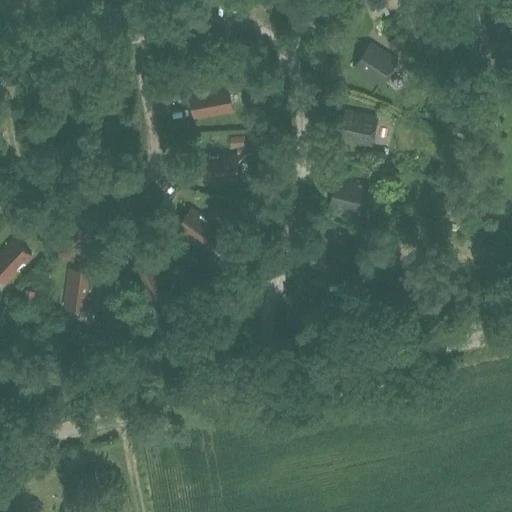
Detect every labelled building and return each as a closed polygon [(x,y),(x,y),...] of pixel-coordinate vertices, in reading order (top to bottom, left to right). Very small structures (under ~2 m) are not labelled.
[(511,36),(511,24),(509,4),(496,6),(497,8),(481,11),(485,40),(511,36)] [(452,41),(443,10),(431,13),(432,15),(416,20),(424,48),(452,41)] [(388,40),(393,51),(401,47),(395,36),(388,40)] [(397,59),(370,42),(363,52),(365,54),(356,67),(381,84),(397,59)] [(429,65),(423,54),(416,58),(421,69),(429,65)] [(223,79),(235,77),(233,68),(222,71),(223,79)] [(189,93),(194,117),(232,110),(232,108),(229,109),(225,87),(228,87),(228,85),(209,89),(209,91),(201,92),(201,91),(189,93)] [(377,116),(345,109),(342,122),(345,122),(342,138),(371,144),(377,116)] [(231,144),(243,144),(243,135),(231,136),(231,144)] [(373,150),(372,158),(383,160),(385,152),(373,150)] [(198,154),(197,178),(237,179),(237,178),(233,178),(234,156),(237,156),(237,155),(218,154),(217,156),(210,156),(210,154),(198,154)] [(370,167),(368,175),(380,178),(382,169),(370,167)] [(368,185),(336,177),(333,190),(336,190),(332,206),(361,213),(368,185)] [(227,216),(231,208),(219,203),(216,210),(227,216)] [(191,207),(176,227),(207,250),(208,249),(205,247),(219,229),(221,232),(222,230),(206,219),(205,220),(199,215),(200,214),(191,207)] [(355,233),(353,241),(364,244),(366,236),(355,233)] [(31,255),(13,238),(0,252),(0,274),(6,280),(3,282),(4,283),(18,269),(17,268),(22,262),(23,263),(31,255)] [(347,250),(316,241),(312,253),(315,254),(310,270),(339,278),(347,250)] [(151,252),(129,263),(146,298),(147,297),(145,294),(165,285),(167,288),(168,287),(159,269),(158,270),(155,263),(156,262),(151,252)] [(88,309),(91,289),(90,289),(91,281),(92,281),(94,270),(69,267),(64,306),(65,306),(66,302),(88,305),(87,309),(88,309)] [(189,287),(195,282),(188,273),(181,278),(189,287)] [(23,300),(31,302),(34,290),(26,288),(23,300)] [(115,301),(105,303),(108,317),(118,315),(115,301)]
